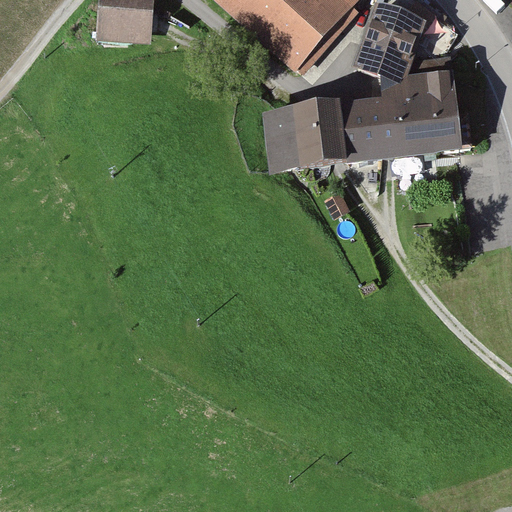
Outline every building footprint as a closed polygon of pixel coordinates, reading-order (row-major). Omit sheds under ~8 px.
[(155,0),(99,0),(97,44),(152,48),(155,0)] [(205,0),(301,84),(360,17),(355,12),(364,0),(205,0)] [(417,6),(407,19),(428,27),(425,37),(448,55),(459,37),(417,6)] [(407,19),(377,8),(353,73),(401,86),(409,80),(415,63),(425,37),(428,27),(407,19)] [(327,109),(262,118),(270,178),(340,169),(463,158),(463,154),(474,153),(469,119),(459,120),(452,60),(415,63),(409,80),(401,86),(382,97),(382,104),(341,109),(341,107),(327,109)] [(341,195),(325,204),(334,222),(351,214),(341,195)]
